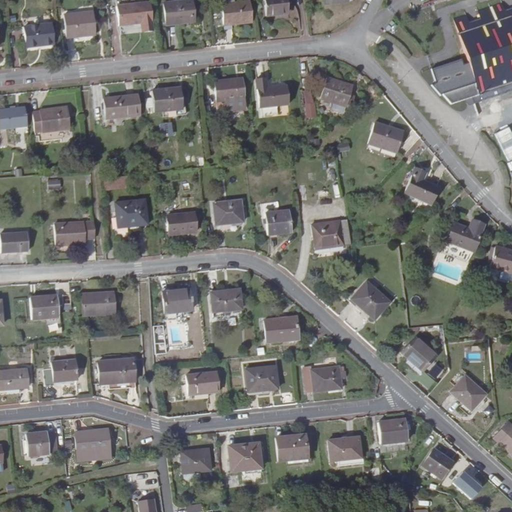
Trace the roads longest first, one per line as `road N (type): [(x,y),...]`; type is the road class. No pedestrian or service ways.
road 1 (residential): [(511,226),(346,48),(313,45),(0,80)]
road 2 (residential): [(415,400),(251,261),(0,276)]
road 3 (residential): [(0,415),(91,406),(171,427),(415,400)]
road 4 (residential): [(511,487),(415,400)]
